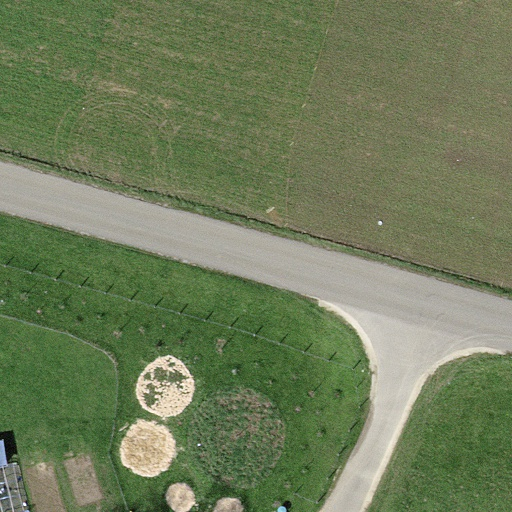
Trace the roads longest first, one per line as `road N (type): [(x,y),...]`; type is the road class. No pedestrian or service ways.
road 1 (tertiary): [(511,326),(0,186)]
road 2 (track): [(436,305),(342,511)]
